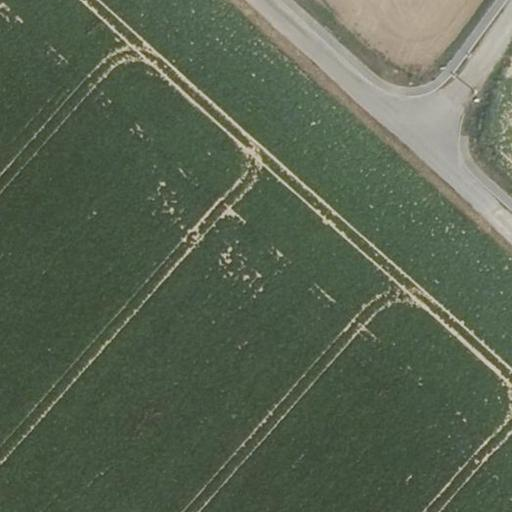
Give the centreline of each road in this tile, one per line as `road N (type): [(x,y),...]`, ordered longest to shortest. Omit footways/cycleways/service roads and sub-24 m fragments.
road 1 (unclassified): [(256,0),(511,231)]
road 2 (track): [(511,44),(429,161)]
